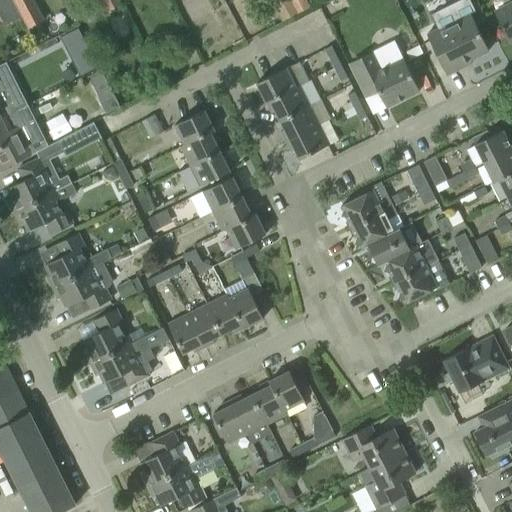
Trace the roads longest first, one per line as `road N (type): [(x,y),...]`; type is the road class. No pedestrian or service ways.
road 1 (residential): [(79,446),(344,312)]
road 2 (residential): [(283,191),(511,77)]
road 3 (residential): [(482,511),(400,344)]
road 4 (residential): [(79,446),(0,288)]
road 5 (residential): [(283,191),(218,62)]
road 6 (residential): [(344,312),(283,191)]
road 7 (residential): [(400,344),(511,289)]
